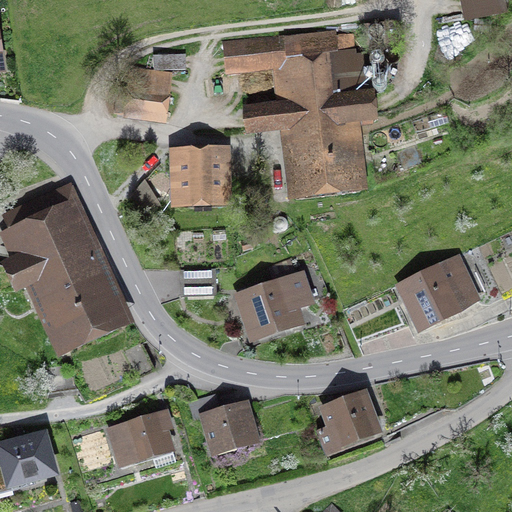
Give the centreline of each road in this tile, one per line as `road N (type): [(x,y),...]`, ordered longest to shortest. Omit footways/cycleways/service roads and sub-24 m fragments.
road 1 (unclassified): [(212,369),(147,315),(86,181),(59,141),(0,122)]
road 2 (unclassified): [(511,341),(286,379),(212,369)]
road 3 (unclassified): [(511,388),(377,460),(267,492)]
road 4 (residential): [(212,369),(0,424)]
